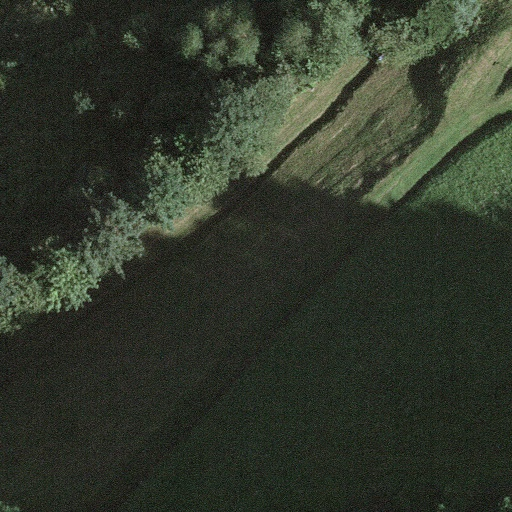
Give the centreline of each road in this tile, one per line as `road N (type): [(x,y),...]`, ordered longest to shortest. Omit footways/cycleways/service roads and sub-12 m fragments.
road 1 (track): [(404,0),(315,96),(0,363)]
road 2 (track): [(0,48),(147,0)]
